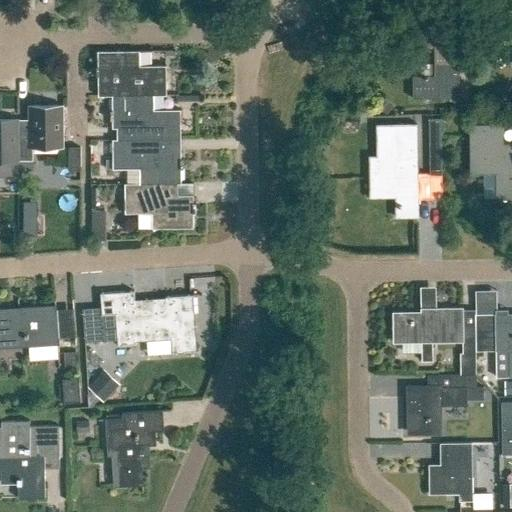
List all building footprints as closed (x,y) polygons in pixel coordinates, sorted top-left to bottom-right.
[(441,11),(420,11),(420,48),(434,48),(434,75),(412,75),(412,99),(458,98),(457,20),(441,20),(441,11)] [(511,23),(487,24),(487,46),(511,45),(511,23)] [(140,52),(97,52),(97,67),(95,67),(95,77),(98,76),(98,98),(112,98),(153,97),(166,97),(166,66),(140,66),(140,52)] [(112,112),(110,112),(111,122),(112,122),(112,130),(135,129),(135,140),(135,141),(160,141),(159,141),(181,141),(180,111),(153,111),(153,97),(112,98),(112,112)] [(18,129),(18,153),(18,162),(34,162),(34,149),(63,149),(62,107),(30,107),(30,128),(18,129)] [(18,153),(18,129),(18,120),(0,119),(0,162),(18,162),(18,153)] [(511,143),(503,144),(503,123),(468,124),(469,174),(494,174),(495,200),(511,199),(511,143)] [(394,125),(394,161),(383,161),(383,171),(394,171),(395,218),(419,218),(417,125),(394,125)] [(441,139),(429,139),(430,175),(442,175),(441,139)] [(181,152),(181,141),(159,141),(160,141),(135,141),(135,140),(113,140),(113,171),(140,171),(140,184),(182,183),(181,170),(183,170),(183,160),(181,160),(181,152)] [(190,183),(182,183),(140,184),(124,184),(125,215),(152,214),(152,229),(190,229),(190,214),(193,214),(193,204),(190,204),(190,183)] [(165,297),(165,300),(135,302),(134,291),(99,293),(100,316),(114,315),(116,347),(135,346),(135,340),(170,337),(171,354),(197,352),(193,294),(165,297)] [(422,359),(433,359),(432,342),(463,342),(463,354),(460,354),(461,375),(476,374),(474,311),(462,311),(462,307),(421,308),(421,311),(393,311),(393,340),(421,339),(422,359)] [(17,311),(0,312),(0,349),(58,345),(55,308),(18,310),(17,311)] [(511,313),(494,314),(495,349),(508,348),(509,378),(511,377),(511,313)] [(467,406),(467,400),(483,400),(483,386),(477,387),(477,374),(476,374),(461,375),(428,375),(428,387),(419,387),(419,398),(408,398),(409,432),(440,432),(440,406),(467,406)] [(78,379),(62,380),(63,404),(79,403),(78,379)] [(511,402),(501,402),(502,455),(511,454),(511,402)] [(123,419),(106,420),(108,457),(113,457),(115,486),(142,485),(141,471),(149,471),(148,447),(155,447),(155,432),(163,432),(162,411),(123,414),(123,419)] [(44,500),(44,460),(59,460),(58,428),(30,428),(30,422),(1,423),(1,428),(0,428),(0,479),(1,480),(1,484),(17,484),(17,485),(18,485),(18,501),(44,500)] [(440,443),(440,465),(429,466),(429,495),(459,494),(459,500),(472,500),(471,443),(440,443)]
